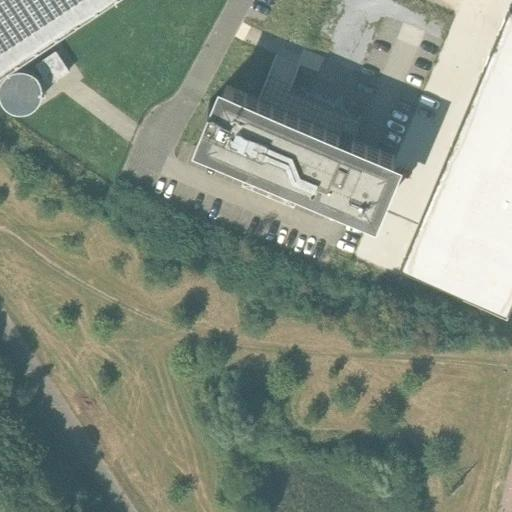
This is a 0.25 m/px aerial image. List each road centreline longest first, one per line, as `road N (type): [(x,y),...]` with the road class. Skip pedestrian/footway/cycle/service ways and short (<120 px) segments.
road 1 (track): [(0,229),(105,297),(197,335),(273,351),(511,365)]
road 2 (unclassified): [(119,511),(0,329)]
